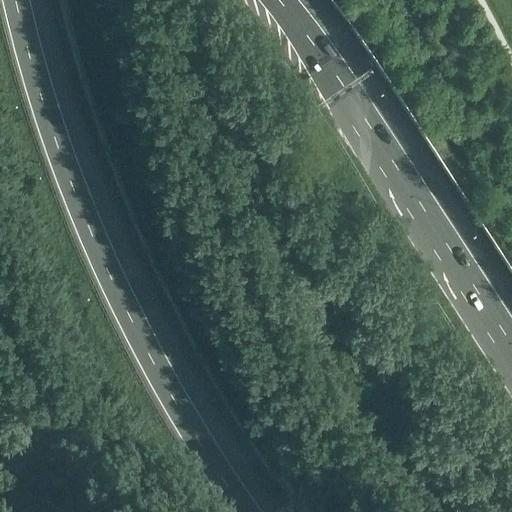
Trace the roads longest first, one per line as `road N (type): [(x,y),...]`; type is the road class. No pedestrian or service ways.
road 1 (motorway): [(245,511),(155,369),(106,271),(69,182),(14,0)]
road 2 (motorway): [(511,360),(316,49),(276,0)]
